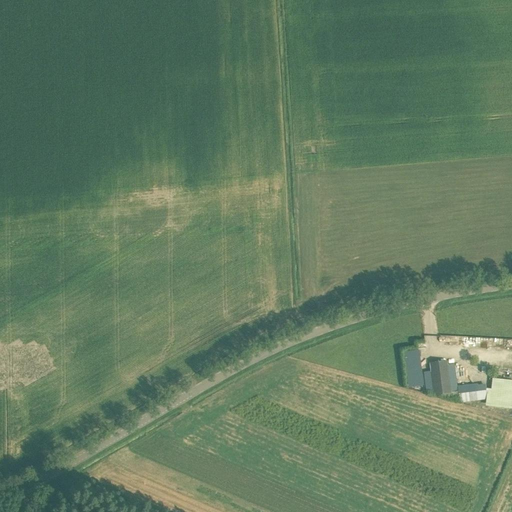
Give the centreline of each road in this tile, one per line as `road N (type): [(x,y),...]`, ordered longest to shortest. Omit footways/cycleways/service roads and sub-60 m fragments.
road 1 (tertiary): [(511,286),(358,318),(191,392)]
road 2 (tertiary): [(0,506),(191,392)]
